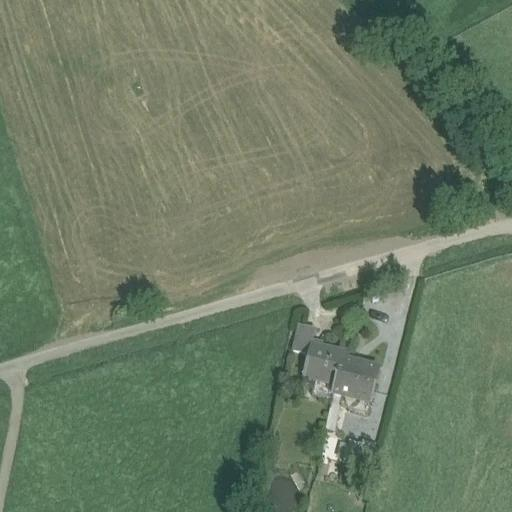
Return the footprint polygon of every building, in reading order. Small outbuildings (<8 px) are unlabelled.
[(316,330),(299,327),(293,353),(310,357),(312,347),(316,330)] [(378,371),(347,364),(349,356),(312,347),(310,357),(304,380),(316,382),(312,397),(333,402),(331,410),(340,412),(341,409),(367,416),(378,371)] [(340,412),(331,410),(327,430),(335,431),(340,412)] [(362,446),(350,443),(345,465),(357,468),(362,446)] [(377,446),(363,443),(362,446),(357,468),(370,471),(377,446)]
